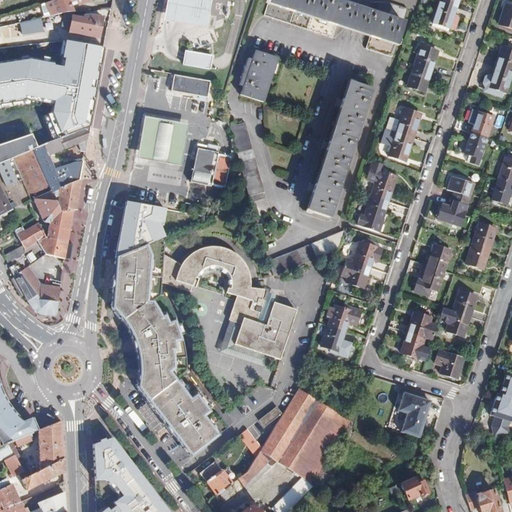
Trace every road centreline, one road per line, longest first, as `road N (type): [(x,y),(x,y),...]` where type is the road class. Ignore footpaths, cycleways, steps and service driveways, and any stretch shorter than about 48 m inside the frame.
road 1 (residential): [(487,0),(365,355),(369,368),(470,401)]
road 2 (residential): [(293,203),(275,197),(254,120),(238,114),(234,96),(252,34),(267,28),(347,54)]
road 3 (unknown): [(293,203),(314,222),(330,218),(340,197),(381,83),(380,65),(347,54)]
road 4 (secondary): [(112,178),(147,0)]
road 5 (residential): [(195,511),(119,409),(89,384)]
road 6 (residential): [(293,203),(347,54)]
road 7 (residential): [(510,282),(470,401)]
road 8 (secondary): [(84,280),(69,317),(54,328),(2,296)]
